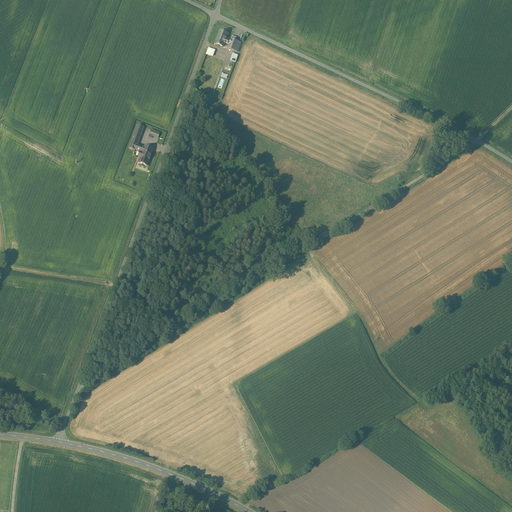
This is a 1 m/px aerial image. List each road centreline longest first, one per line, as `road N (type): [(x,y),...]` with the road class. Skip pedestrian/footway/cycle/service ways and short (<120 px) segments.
road 1 (track): [(476,140),(78,386)]
road 2 (unclassified): [(215,14),(59,442)]
road 3 (unclassified): [(215,14),(511,162)]
road 4 (tertiary): [(59,442),(157,469),(248,511)]
road 5 (track): [(307,247),(356,311),(383,365),(419,401)]
